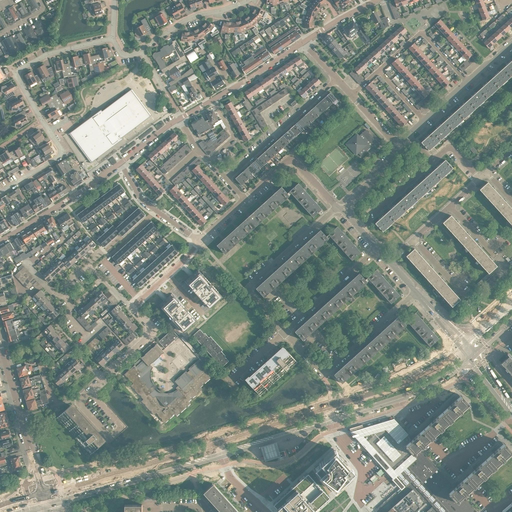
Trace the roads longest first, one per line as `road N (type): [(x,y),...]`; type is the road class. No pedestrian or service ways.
road 1 (residential): [(111,38),(47,53),(15,72),(63,153),(0,191)]
road 2 (secondary): [(218,441),(43,492)]
road 3 (secondary): [(51,505),(222,454)]
road 4 (residential): [(468,80),(422,30),(351,95)]
road 5 (residential): [(43,492),(0,347)]
road 6 (secondary): [(465,346),(411,380),(328,407)]
road 7 (residential): [(0,241),(121,161)]
road 8 (residential): [(335,208),(291,158),(245,197)]
road 9 (residential): [(324,377),(414,293)]
road 10 (residential): [(141,52),(183,21),(250,0)]
road 11 (residential): [(246,289),(335,208)]
